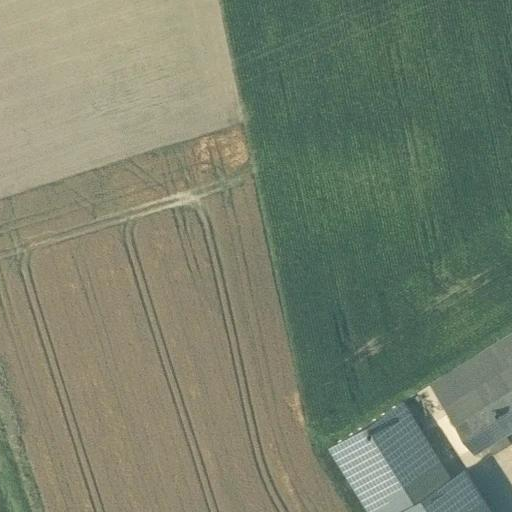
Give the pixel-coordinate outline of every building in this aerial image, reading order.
[(511,331),(430,383),(448,412),(511,371),(511,331)] [(511,371),(448,412),(472,451),(511,426),(511,371)] [(402,402),(331,446),(371,511),(392,511),(449,477),(402,402)] [(449,477),(470,511),(494,511),(466,466),(449,477)] [(470,511),(449,477),(392,511),(470,511)]
